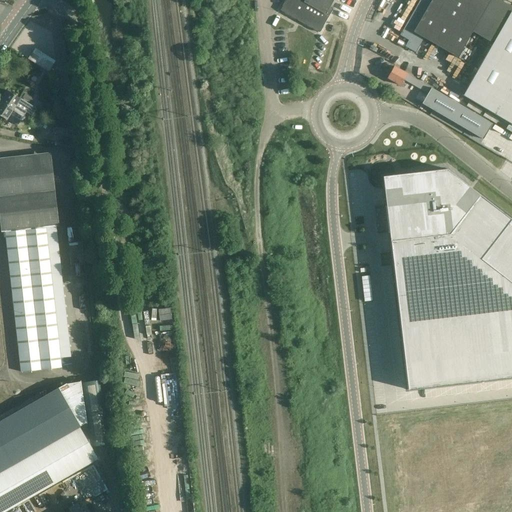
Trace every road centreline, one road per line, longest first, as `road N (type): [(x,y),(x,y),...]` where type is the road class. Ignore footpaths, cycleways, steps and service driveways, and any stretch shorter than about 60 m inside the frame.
road 1 (unclassified): [(149,484),(91,88),(77,22),(50,0)]
road 2 (unclassified): [(365,511),(332,214),(338,144)]
road 3 (unclassified): [(372,112),(430,125),(511,193)]
